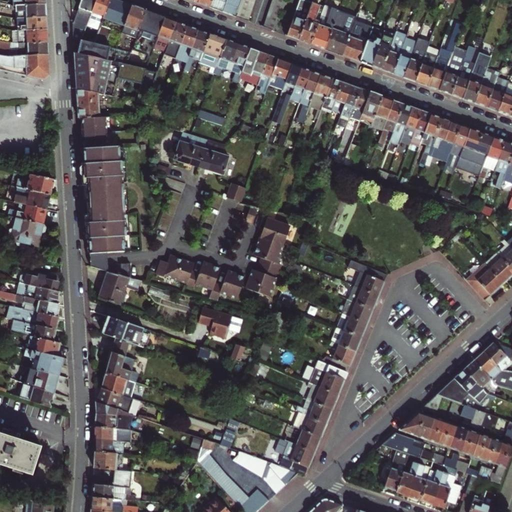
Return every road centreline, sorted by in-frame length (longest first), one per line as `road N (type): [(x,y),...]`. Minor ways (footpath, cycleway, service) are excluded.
road 1 (tertiary): [(77,511),(80,403),(61,95)]
road 2 (residential): [(511,131),(149,0)]
road 3 (tertiary): [(320,484),(511,307)]
